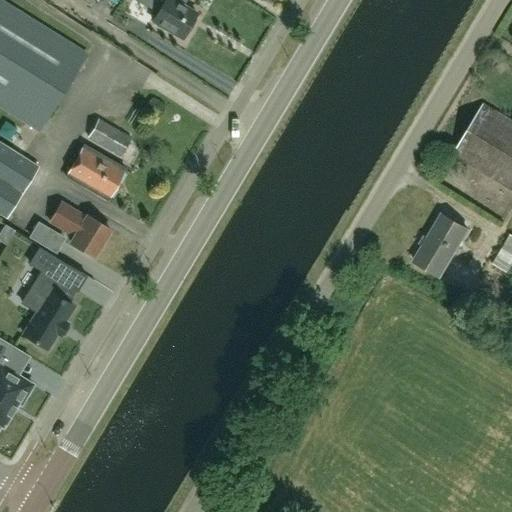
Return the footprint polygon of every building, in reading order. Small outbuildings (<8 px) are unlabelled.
[(184,0),(135,0),(156,12),(155,13),(157,14),(152,21),(157,24),(155,26),(164,31),(165,29),(182,39),(196,14),(183,6),(184,5),(183,4),(184,0)] [(0,107),(39,132),(86,55),(0,1),(0,107)] [(123,87),(119,97),(137,105),(141,95),(123,87)] [(455,154),(511,188),(511,120),(485,104),(455,154)] [(87,137),(120,156),(130,139),(98,119),(87,137)] [(169,172),(178,150),(149,138),(140,161),(169,172)] [(0,214),(6,218),(37,167),(0,143),(0,214)] [(66,178),(106,201),(124,170),(84,147),(66,178)] [(72,243),(98,259),(112,235),(64,206),(53,226),(75,238),(72,243)] [(441,278),(469,231),(445,216),(416,263),(441,278)] [(493,265),(511,275),(511,235),(510,235),(503,248),(511,253),(511,258),(501,252),(493,265)] [(29,291),(44,301),(23,334),(33,341),(32,342),(36,344),(36,343),(47,349),(57,333),(60,335),(67,325),(64,323),(73,307),(67,303),(74,290),(75,290),(59,280),(68,265),(40,247),(29,264),(41,271),(29,291)] [(0,395),(16,405),(18,402),(21,404),(33,385),(6,368),(10,361),(7,359),(14,347),(0,338),(0,395)] [(0,425),(0,426),(3,427),(16,405),(0,395),(0,425)]
